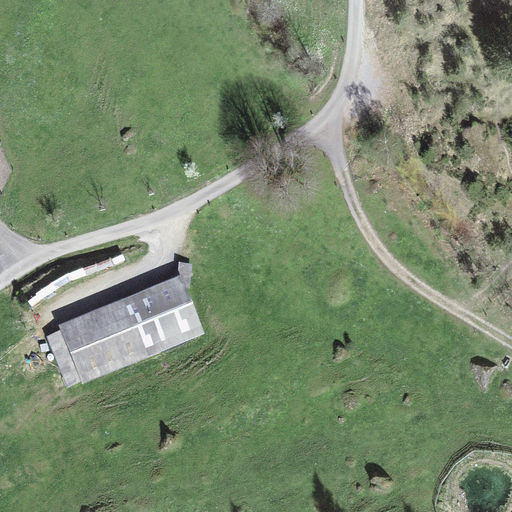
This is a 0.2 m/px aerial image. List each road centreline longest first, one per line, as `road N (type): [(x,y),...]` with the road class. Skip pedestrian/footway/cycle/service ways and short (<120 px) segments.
road 1 (track): [(0,222),(28,262),(197,195),(323,123),(346,87),(355,0)]
road 2 (track): [(323,123),(355,213),(375,243),(469,318),(511,339)]
